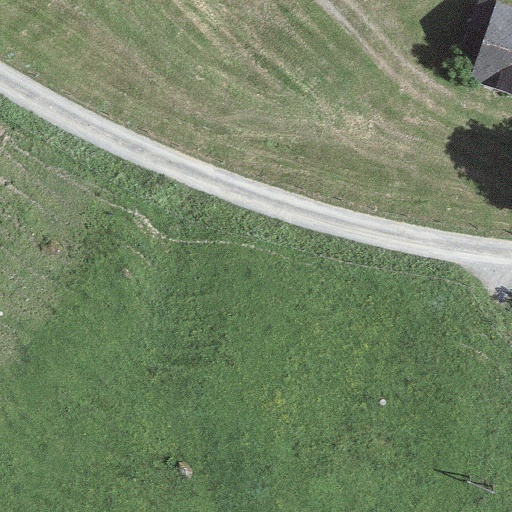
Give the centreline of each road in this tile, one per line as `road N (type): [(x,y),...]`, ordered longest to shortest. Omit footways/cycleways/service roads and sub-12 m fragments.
road 1 (track): [(0,77),(171,165),(279,204),(374,232),(511,252)]
road 2 (track): [(331,0),(455,114),(511,132)]
